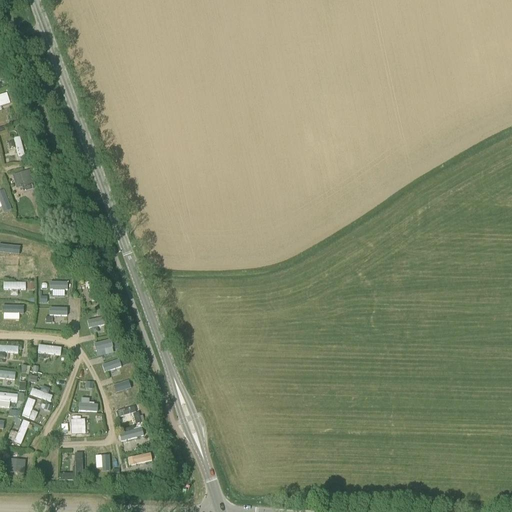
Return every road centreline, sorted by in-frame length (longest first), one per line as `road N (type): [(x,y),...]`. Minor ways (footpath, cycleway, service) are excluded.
road 1 (tertiary): [(223,511),(35,0)]
road 2 (unclassified): [(204,511),(0,507)]
